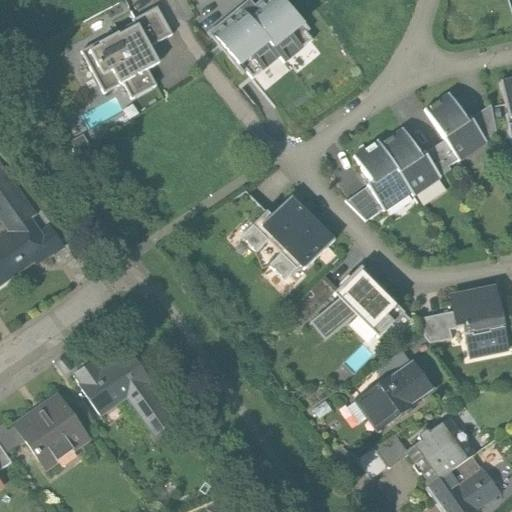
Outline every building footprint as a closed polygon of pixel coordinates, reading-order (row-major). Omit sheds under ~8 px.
[(248,2),(207,35),(217,47),(210,53),(239,90),(278,59),(283,66),(311,43),(305,35),(308,33),(281,0),(262,0),(253,8),(248,2)] [(156,9),(134,22),(149,51),(171,37),(156,9)] [(121,86),(130,102),(155,88),(146,73),(158,67),(149,51),(134,22),(131,23),(133,25),(80,53),(103,96),(121,86)] [(511,80),(500,83),(504,104),(508,130),(511,146),(511,80)] [(483,141),(469,120),(466,122),(445,93),(423,108),(446,142),(458,159),(483,141)] [(504,104),(490,107),(495,132),(508,130),(504,104)] [(495,132),(490,107),(469,120),(483,141),(495,134),(495,132)] [(400,133),(379,148),(409,191),(412,196),(437,179),(436,178),(422,158),(419,160),(400,133)] [(446,142),(422,158),(436,178),(447,171),(445,168),(458,159),(446,142)] [(368,190),(382,210),(409,191),(379,148),(377,145),(354,161),(372,187),(368,190)] [(0,242),(0,288),(35,265),(37,268),(63,250),(48,229),(40,235),(29,221),(35,217),(0,166),(0,220),(10,235),(0,242)] [(368,190),(346,204),(363,222),(382,210),(368,190)] [(333,243),(291,201),(271,221),(266,216),(241,240),(254,254),(264,243),(280,260),(269,270),(282,283),(293,272),(298,278),(333,243)] [(403,314),(358,270),(332,296),(337,301),(315,319),(331,338),(354,318),(377,341),(403,314)] [(323,277),(289,309),(304,324),(336,291),(323,277)] [(451,300),(452,313),(456,331),(465,329),(470,359),(505,352),(493,291),(451,300)] [(452,313),(420,321),(423,337),(429,345),(450,340),(448,331),(456,331),(452,313)] [(364,343),(344,363),(354,373),(374,353),(364,343)] [(408,365),(400,353),(375,371),(383,381),(397,372),(408,365)] [(93,366),(72,380),(78,389),(77,389),(99,422),(125,405),(151,443),(172,429),(146,390),(149,389),(126,356),(99,374),(93,366)] [(397,372),(383,381),(355,402),(378,434),(420,403),(416,398),(427,391),(408,365),(397,372)] [(55,401),(13,430),(23,446),(42,475),(86,446),(55,401)] [(419,441),(403,452),(406,456),(427,486),(466,459),(471,455),(445,419),(427,432),(422,430),(417,434),(417,437),(419,441)] [(0,429),(0,454),(3,459),(23,446),(13,430),(5,435),(1,429),(0,429)] [(392,437),(372,451),(384,469),(385,471),(406,456),(403,452),(392,437)] [(371,450),(353,462),(367,481),(384,469),(372,451),(371,450)] [(0,474),(9,468),(3,459),(0,454),(0,474)] [(476,472),(466,459),(427,486),(422,489),(432,503),(427,507),(430,511),(474,511),(497,496),(478,470),(476,472)] [(203,510),(203,511),(243,511),(233,496),(203,510)]
